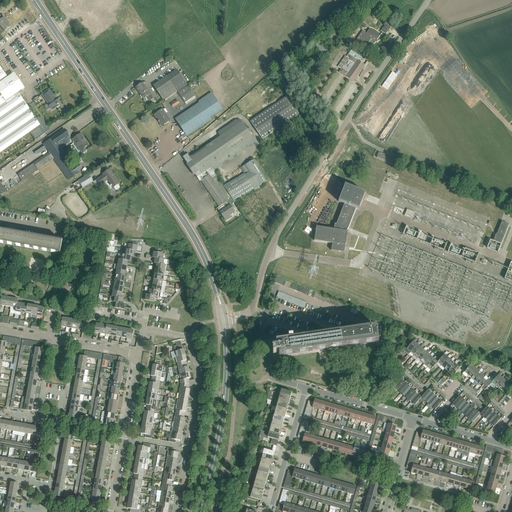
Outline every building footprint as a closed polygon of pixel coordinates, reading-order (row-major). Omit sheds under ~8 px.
[(88,12),(98,26),(104,22),(94,8),(88,12)] [(5,31),(10,26),(6,21),(7,20),(4,17),(0,20),(0,25),(0,26),(5,31)] [(386,24),(381,31),(382,32),(386,34),(391,27),(389,26),(387,24),(386,24)] [(356,40),(370,49),(380,36),(376,33),(370,28),(367,33),(363,30),(356,40)] [(320,40),(313,47),(322,56),(329,50),(322,42),(320,40)] [(339,72),(353,82),(365,65),(351,56),(348,54),(347,57),(345,56),(338,67),(341,69),(339,72)] [(22,91),(11,75),(7,78),(0,67),(0,153),(30,132),(36,140),(46,133),(23,101),(18,94),(22,91)] [(177,69),(153,85),(164,101),(188,85),(177,69)] [(144,82),(136,88),(138,90),(139,90),(140,91),(140,92),(139,92),(140,94),(144,99),(146,97),(148,100),(150,101),(153,99),(153,97),(144,82)] [(188,85),(178,92),(185,102),(195,95),(188,85)] [(48,104),(51,108),(57,104),(57,105),(58,104),(60,103),(56,98),(55,99),(53,97),(54,96),(49,89),(42,94),(48,104)] [(187,136),(200,128),(212,119),(211,117),(222,109),(211,93),(199,102),(200,103),(176,119),(187,136)] [(287,96),(250,121),(262,139),(299,114),(287,96)] [(162,126),(169,121),(162,110),(154,115),(157,119),(158,119),(159,120),(158,121),(158,122),(159,122),(162,126)] [(220,212),(224,218),(229,214),(230,216),(235,212),(234,211),(233,209),(234,208),(232,204),(235,202),(254,190),(255,191),(263,186),(262,185),(262,184),(264,183),(265,183),(265,182),(267,181),(268,181),(267,180),(265,177),(265,176),(264,176),(262,173),(262,172),(260,168),(257,164),(255,160),(255,159),(254,159),(254,160),(246,165),(245,165),(240,168),(244,174),(223,186),(216,175),(217,174),(214,170),(241,151),(239,148),(253,139),(253,138),(251,136),(251,135),(249,133),(249,132),(251,131),(248,127),(246,128),(244,125),(243,125),(242,122),(189,158),(187,154),(183,157),(187,164),(186,164),(194,175),(195,174),(197,178),(197,177),(200,182),(201,181),(219,207),(223,205),(225,209),(220,212)] [(64,130),(43,144),(44,146),(46,149),(49,153),(53,159),(64,174),(68,181),(79,173),(78,171),(74,167),(62,148),(70,143),(70,139),(64,130)] [(85,148),(89,145),(88,145),(87,146),(83,139),(84,138),(81,134),(73,139),(82,153),(84,153),(86,152),(86,150),(85,148)] [(379,152),(376,157),(386,161),(388,156),(379,152)] [(118,185),(119,183),(115,176),(113,177),(109,170),(110,170),(110,169),(103,174),(103,175),(97,180),(100,185),(107,181),(112,188),(114,187),(116,190),(117,190),(119,188),(120,187),(118,185)] [(84,187),(93,182),(88,175),(79,180),(84,187)] [(348,228),(356,209),(359,210),(365,193),(345,185),(338,202),(344,204),(336,224),(335,224),(333,230),(316,227),(314,241),(332,243),(331,250),(344,252),(345,245),(346,245),(348,231),(347,231),(348,228)] [(405,216),(412,219),(415,212),(407,209),(405,216)] [(488,244),(487,248),(498,252),(509,224),(502,221),(497,234),(496,234),(493,240),(488,238),(486,243),(488,244)] [(0,243),(60,254),(62,241),(0,230),(0,243)] [(416,239),(466,256),(467,254),(473,256),(475,251),(470,249),(470,251),(454,246),(455,243),(421,232),(421,233),(415,231),(414,235),(417,236),(416,239)] [(125,244),(124,249),(137,251),(138,246),(137,246),(138,244),(130,242),(130,244),(125,244)] [(153,255),(153,257),(164,260),(164,259),(162,259),(163,253),(158,253),(159,250),(154,249),(152,250),(152,254),(153,255)] [(152,290),(161,292),(165,293),(166,287),(151,284),(151,287),(152,288),(152,290)] [(286,355),(368,343),(378,341),(377,329),(278,343),(277,342),(272,343),(272,348),(273,354),(274,359),(286,357),(286,355)] [(408,355),(410,352),(417,344),(416,344),(414,342),(417,339),(416,338),(413,341),(409,346),(407,345),(402,350),(408,355)] [(176,357),(185,355),(184,349),(182,350),(181,344),(181,341),(175,343),(176,346),(173,346),(174,350),(175,350),(175,351),(171,352),(172,358),(176,357)] [(410,352),(414,355),(420,347),(418,345),(420,342),(419,341),(416,344),(417,344),(410,352)] [(420,347),(414,355),(417,358),(424,350),(423,350),(421,348),(424,345),(422,344),(420,347)] [(165,352),(163,346),(158,347),(156,354),(165,352)] [(417,358),(420,361),(427,353),(425,351),(427,348),(426,347),(423,350),(424,350),(417,358)] [(427,353),(420,361),(424,364),(431,356),(430,356),(428,354),(430,351),(429,350),(427,353)] [(437,363),(436,364),(439,368),(441,366),(442,364),(448,358),(447,357),(445,356),(448,353),(446,352),(445,353),(444,354),(444,355),(437,363)] [(424,364),(427,367),(430,364),(434,359),(433,359),(431,357),(434,354),(432,353),(430,356),(431,356),(424,364)] [(178,366),(185,364),(186,364),(185,361),(186,361),(185,355),(176,357),(177,364),(178,366)] [(448,358),(442,364),(441,366),(444,369),(451,361),(451,360),(449,359),(451,356),(450,355),(447,357),(448,358)] [(434,359),(430,364),(427,367),(431,370),(436,364),(437,363),(435,360),(437,357),(436,356),(433,359),(434,359)] [(448,372),(454,364),(455,364),(454,363),(452,362),(455,359),(453,358),(451,360),(451,361),(444,369),(448,372)] [(155,360),(154,365),(153,365),(152,370),(162,372),(163,366),(160,366),(161,361),(155,360)] [(455,364),(454,364),(448,372),(446,374),(450,377),(453,373),(458,367),(455,365),(456,364),(458,362),(457,360),(454,363),(455,364)] [(470,364),(471,364),(471,365),(464,372),(462,374),(463,374),(466,377),(468,375),(468,376),(475,368),(474,367),(472,365),(473,364),(475,363),(473,361),(470,364)] [(186,364),(185,364),(178,366),(180,375),(189,372),(188,367),(187,367),(186,364)] [(475,368),(468,376),(471,379),(478,371),(477,370),(475,368),(478,366),(476,364),(474,367),(475,368)] [(478,371),(471,379),(475,382),(482,374),(481,373),(479,371),(481,369),(480,367),(477,370),(478,371)] [(112,368),(112,371),(115,372),(114,375),(122,376),(123,377),(124,374),(122,373),(123,370),(115,369),(112,368)] [(152,376),(152,379),(160,381),(164,382),(165,378),(161,377),(162,372),(152,370),(152,371),(151,376),(152,376)] [(482,374),(475,382),(478,385),(485,377),(484,376),(482,374),(485,371),(483,370),(481,373),(482,374)] [(180,381),(181,384),(189,384),(188,379),(191,378),(189,372),(180,375),(181,380),(180,381)] [(492,383),(495,386),(502,378),(502,377),(500,376),(502,373),(501,372),(498,374),(498,375),(492,383)] [(485,377),(478,385),(481,388),(488,380),(487,379),(486,377),(488,374),(487,373),(484,376),(485,377)] [(504,375),(502,377),(502,378),(495,386),(499,389),(506,381),(505,380),(503,379),(505,376),(504,375)] [(488,380),(481,388),(485,391),(492,383),(489,380),(491,377),(490,376),(487,379),(488,380)] [(499,389),(502,392),(509,384),(508,383),(506,382),(509,379),(507,378),(505,380),(506,381),(499,389)] [(148,388),(158,390),(160,381),(152,379),(151,382),(150,382),(149,388),(148,388)] [(394,387),(397,390),(404,382),(401,379),(394,387)] [(110,381),(109,387),(120,389),(121,382),(113,381),(110,381)] [(502,392),(506,395),(509,391),(511,387),(511,386),(510,385),(511,382),(511,381),(508,383),(509,384),(502,392)] [(397,390),(401,393),(408,385),(404,382),(397,390)] [(181,384),(179,393),(189,395),(188,395),(190,389),(188,389),(189,384),(181,384)] [(411,388),(408,385),(401,393),(404,396),(411,388)] [(109,387),(108,393),(111,393),(119,395),(120,395),(120,392),(119,392),(120,389),(109,387)] [(404,396),(407,399),(414,391),(411,388),(404,396)] [(421,398),(425,401),(432,393),(428,390),(426,392),(424,394),(421,398)] [(418,394),(414,391),(407,399),(411,402),(418,394)] [(108,393),(107,399),(110,400),(117,401),(119,401),(119,398),(118,398),(119,395),(111,393),(108,393)] [(425,401),(428,404),(435,396),(432,393),(425,401)] [(421,398),(418,394),(411,402),(414,405),(421,398)] [(438,399),(435,396),(428,404),(431,407),(438,399)] [(452,404),(456,407),(463,399),(459,396),(452,404)] [(147,405),(147,408),(155,410),(156,401),(146,399),(147,399),(146,405),(147,405)] [(313,405),(312,408),(318,410),(321,401),(315,399),(314,402),(313,405)] [(431,407),(435,410),(442,402),(438,399),(431,407)] [(456,407),(459,410),(466,402),(463,399),(456,407)] [(327,403),(321,401),(318,410),(324,411),(327,403)] [(469,405),(466,402),(459,410),(463,413),(469,405)] [(333,405),(327,403),(324,411),(331,413),(333,405)] [(177,405),(175,413),(184,415),(184,412),(185,412),(186,406),(187,406),(177,405)] [(337,415),(339,406),(333,405),(331,413),(337,415)] [(463,413),(466,416),(473,408),(469,405),(463,413)] [(345,408),(339,406),(337,415),(343,417),(345,408)] [(484,409),(483,411),(480,414),(483,417),(490,410),(487,407),(484,409)] [(143,416),(143,417),(153,418),(155,410),(147,408),(146,411),(145,411),(144,417),(143,416)] [(349,418),(352,410),(345,408),(343,417),(342,419),(348,420),(349,418)] [(466,416),(469,419),(476,411),(473,408),(466,416)] [(358,412),(352,410),(349,418),(355,420),(358,412)] [(494,413),(490,410),(483,417),(487,420),(494,413)] [(102,418),(104,418),(114,420),(115,414),(107,412),(103,411),(102,418)] [(480,414),(476,411),(469,419),(473,422),(480,414)] [(364,413),(358,412),(355,420),(361,422),(364,413)] [(183,418),(184,415),(175,413),(174,422),(184,424),(183,424),(184,418),(183,418)] [(368,424),(368,423),(370,415),(364,413),(361,422),(368,424)] [(487,420),(490,423),(497,416),(494,413),(487,420)] [(370,415),(368,423),(368,424),(373,425),(376,416),(375,417),(370,415)] [(490,423),(494,427),(501,419),(497,416),(490,423)] [(105,425),(113,426),(114,420),(104,418),(103,424),(105,425)] [(145,434),(145,437),(152,439),(152,436),(150,435),(151,430),(141,428),(142,428),(141,434),(145,434)] [(395,432),(387,429),(383,428),(382,431),(386,432),(385,435),(393,438),(395,432)] [(420,439),(427,441),(429,432),(423,431),(424,430),(423,430),(422,434),(421,437),(420,439)] [(435,434),(429,432),(427,441),(433,442),(435,434)] [(170,433),(168,442),(175,443),(176,440),(180,441),(181,435),(182,435),(172,433),(170,433)] [(305,433),(304,436),(303,439),(303,441),(302,442),(303,442),(309,443),(311,435),(305,433)] [(441,436),(435,434),(433,442),(439,444),(441,436)] [(311,435),(309,443),(315,445),(317,437),(311,435)] [(393,438),(385,435),(383,442),(391,444),(393,438)] [(447,438),(441,436),(439,444),(445,446),(447,438)] [(317,437),(315,445),(321,447),(323,439),(317,437)] [(454,439),(447,438),(445,446),(451,448),(454,439)] [(323,439),(321,447),(327,449),(329,440),(323,439)] [(460,441),(454,439),(451,448),(457,449),(460,441)] [(329,440),(327,449),(333,450),(336,442),(329,440)] [(466,443),(460,441),(457,449),(463,451),(466,443)] [(336,442),(333,450),(339,452),(342,444),(336,442)] [(390,450),(391,444),(383,442),(382,448),(390,450)] [(139,446),(138,451),(147,453),(148,447),(150,448),(151,445),(144,443),(143,446),(138,445),(138,446),(139,446)] [(463,451),(462,455),(468,456),(469,453),(472,445),(466,443),(463,451)] [(342,444),(339,452),(345,454),(348,446),(342,444)] [(472,445),(469,453),(476,455),(478,446),(472,445)] [(63,446),(62,452),(70,453),(73,454),(74,448),(71,447),(63,446)] [(348,446),(345,454),(352,456),(354,447),(348,446)] [(484,448),(478,446),(476,455),(482,456),(484,447),(484,448)] [(354,447),(352,456),(358,457),(360,449),(354,447)] [(168,451),(167,457),(177,458),(178,453),(179,453),(174,452),(174,449),(167,448),(167,451),(168,451)] [(390,450),(382,448),(380,454),(388,456),(390,450)] [(363,460),(366,451),(360,449),(358,457),(363,459),(363,460)] [(386,462),(388,456),(380,454),(378,460),(387,463),(387,462),(386,462)] [(6,467),(12,468),(14,460),(14,456),(8,455),(8,459),(6,467)] [(502,456),(499,455),(497,455),(495,461),(503,463),(505,457),(505,458),(505,457),(502,456)] [(24,470),(30,471),(31,463),(32,460),(26,459),(25,462),(24,470)] [(501,469),(503,463),(495,461),(493,467),(501,469)] [(411,473),(417,474),(419,466),(413,464),(413,466),(412,470),(411,473)] [(425,468),(419,466),(417,474),(423,476),(425,468)] [(492,473),(499,475),(501,469),(493,467),(492,473)] [(135,474),(134,477),(143,479),(144,470),(134,468),(135,468),(134,474),(135,474)] [(292,477),(298,479),(301,471),(295,469),(295,468),(295,470),(294,472),(293,475),(292,477)] [(423,476),(429,478),(431,470),(425,468),(423,476)] [(59,470),(58,477),(65,478),(68,478),(69,472),(66,472),(59,470)] [(438,471),(431,470),(429,478),(435,480),(438,471)] [(307,473),(301,471),(298,479),(304,481),(307,473)] [(435,480),(441,481),(444,473),(438,471),(435,480)] [(313,474),(307,473),(304,481),(311,483),(313,474)] [(450,475),(444,473),(441,481),(448,483),(450,475)] [(498,482),(499,475),(492,473),(490,479),(498,482)] [(164,474),(163,482),(171,484),(172,481),(173,481),(174,475),(175,476),(175,475),(164,474)] [(319,476),(313,474),(311,483),(317,484),(319,476)] [(448,483),(454,485),(456,477),(450,475),(448,483)] [(325,478),(319,476),(317,484),(323,486),(325,478)] [(141,487),(143,479),(134,477),(134,480),(132,480),(131,486),(131,485),(131,486),(141,487)] [(462,478),(456,477),(454,485),(460,487),(462,478)] [(331,480),(325,478),(323,486),(329,488),(331,480)] [(460,487),(466,489),(468,480),(462,478),(460,487)] [(488,485),(496,488),(498,482),(490,479),(488,485)] [(337,481),(331,480),(329,488),(335,490),(337,481)] [(474,482),(468,480),(466,489),(471,490),(471,491),(472,491),(474,482)] [(344,483),(337,481),(335,490),(341,491),(344,483)] [(163,482),(161,491),(171,493),(172,487),(171,487),(171,484),(163,482)] [(350,485),(344,483),(341,491),(347,493),(350,485)] [(355,487),(350,485),(347,493),(353,495),(356,486),(355,487)] [(494,493),(496,488),(488,485),(486,491),(495,494),(495,493),(494,493)] [(376,495),(378,488),(371,486),(369,492),(376,495)] [(367,499),(368,499),(375,501),(376,495),(369,492),(368,496),(367,499)] [(92,499),(91,502),(99,504),(100,497),(92,496),(89,495),(89,498),(92,499)] [(373,507),(375,501),(368,499),(367,499),(365,505),(373,507)] [(127,508),(130,509),(130,511),(139,511),(141,505),(138,504),(128,503),(127,508)] [(282,511),(283,511),(285,511),(288,511),(291,505),(285,503),(284,505),(283,509),(283,511),(282,511),(283,511),(282,511)]
